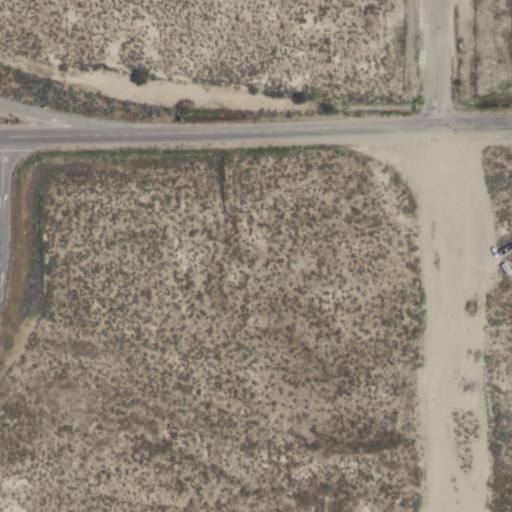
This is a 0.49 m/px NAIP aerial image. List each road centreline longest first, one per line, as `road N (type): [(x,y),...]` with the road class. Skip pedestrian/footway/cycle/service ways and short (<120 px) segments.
road 1 (tertiary): [(426,120),(0,134)]
road 2 (residential): [(426,120),(438,511)]
road 3 (motorway): [(132,131),(0,100)]
road 4 (residential): [(427,0),(426,120)]
